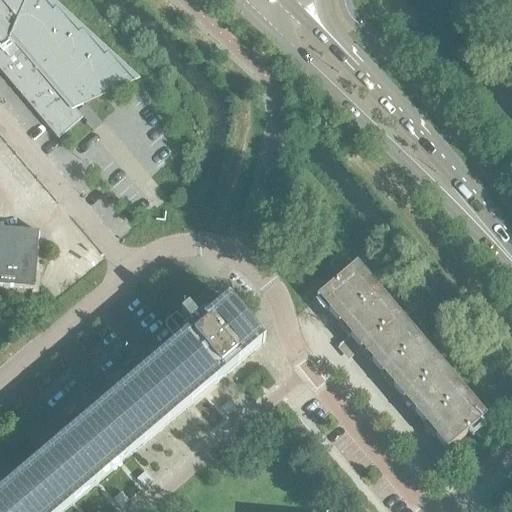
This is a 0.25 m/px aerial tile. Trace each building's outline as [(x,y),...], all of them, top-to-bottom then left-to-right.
[(54,0),(25,0),(11,35),(0,22),(0,72),(58,141),(82,120),(75,111),(83,104),(86,106),(141,80),(54,0)] [(0,288),(34,291),(38,250),(36,250),(36,247),(26,235),(23,235),(23,233),(9,231),(9,233),(0,232),(0,288)] [(377,300),(352,270),(317,300),(360,351),(446,452),(481,423),(395,321),(400,318),(382,296),(377,300)] [(0,511),(66,511),(131,457),(192,405),(215,386),(263,345),(228,304),(204,324),(199,319),(196,322),(187,312),(180,318),(188,328),(180,336),(179,337),(178,338),(178,339),(178,340),(177,341),(178,341),(178,342),(178,343),(178,344),(179,344),(179,345),(183,349),(160,368),(157,364),(95,416),(98,420),(6,499),(2,495),(0,496),(0,511)] [(254,394),(263,386),(267,382),(260,374),(247,386),(254,394)] [(236,410),(229,402),(221,409),(228,417),(236,410)] [(152,481),(145,474),(137,481),(144,488),(152,481)] [(128,502),(127,501),(121,494),(114,501),(121,508),(128,502)]
